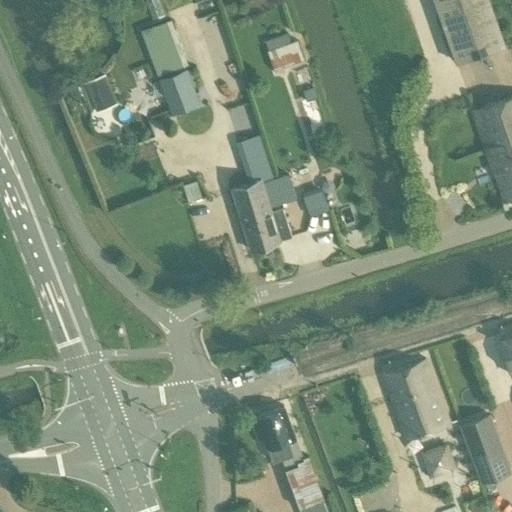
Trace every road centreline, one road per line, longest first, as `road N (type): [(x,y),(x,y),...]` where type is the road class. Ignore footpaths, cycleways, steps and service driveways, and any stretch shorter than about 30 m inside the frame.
road 1 (unclassified): [(170,329),(201,309),(511,221)]
road 2 (unclassified): [(170,329),(82,237),(0,56)]
road 3 (tertiary): [(205,396),(511,302)]
road 4 (primary): [(109,428),(0,152)]
